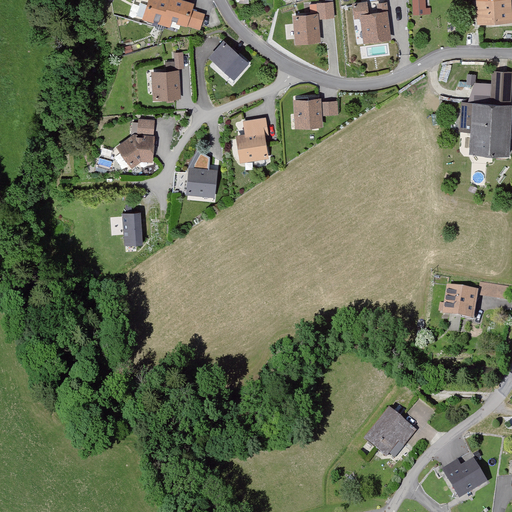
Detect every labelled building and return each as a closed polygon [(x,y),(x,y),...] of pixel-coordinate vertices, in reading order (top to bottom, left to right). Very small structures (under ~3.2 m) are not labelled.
[(162,0),(149,0),(143,21),(170,30),(172,23),(200,33),(205,17),(192,13),(194,7),(182,2),(182,0),(164,0),(162,0)] [(423,0),(412,0),(413,13),(424,13),(423,0)] [(511,11),(511,0),(476,0),(479,28),(511,25),(511,11)] [(135,15),(144,16),(145,4),(135,3),(135,15)] [(364,45),(391,42),(387,5),(376,6),(377,15),(369,16),(368,5),(353,6),(354,23),(361,22),(364,45)] [(292,18),(294,47),(321,45),(320,22),(334,21),(333,6),(310,7),(310,17),(292,18)] [(208,59),(235,82),(250,64),(224,41),(208,59)] [(151,74),(154,103),(180,101),(177,72),(185,71),(183,54),(173,54),(174,64),(166,64),(167,73),(151,74)] [(467,73),(467,82),(476,81),(476,72),(467,73)] [(476,85),(469,105),(511,108),(511,80),(511,74),(492,74),(492,86),(476,85)] [(297,102),(298,127),(321,126),(320,101),(297,102)] [(337,102),(323,103),(324,115),(337,114),(337,102)] [(470,156),(511,158),(511,134),(511,107),(511,108),(469,105),(460,106),(459,135),(471,135),(470,156)] [(154,165),(154,138),(155,121),(138,120),(137,137),(115,149),(130,169),(142,164),(154,165)] [(236,139),(240,164),(268,160),(264,135),(269,134),(267,120),(244,123),(246,137),(236,139)] [(461,141),(461,149),(469,149),(469,141),(461,141)] [(189,168),(187,197),(217,199),(220,171),(189,168)] [(175,170),(174,188),(186,189),(187,171),(175,170)] [(122,216),(124,248),(143,247),(142,215),(122,216)] [(478,292),(477,296),(507,300),(509,288),(479,283),(478,292)] [(448,287),(443,315),(473,320),(477,296),(478,292),(448,287)] [(390,411),(365,445),(386,460),(390,456),(396,460),(415,435),(410,432),(413,428),(390,411)] [(459,464),(443,472),(461,502),(489,484),(475,460),(462,469),(459,464)]
